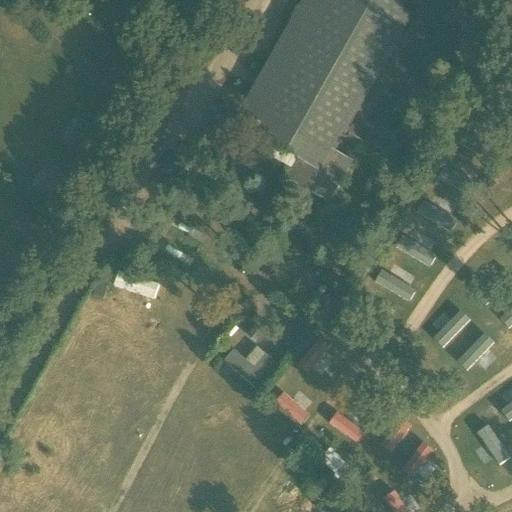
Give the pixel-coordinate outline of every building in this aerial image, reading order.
[(385,154),(451,38),(384,0),(304,0),(233,125),(276,149),(265,168),(329,204),(339,187),(353,163),(336,154),(348,134),(385,154)] [(511,101),(511,48),(504,43),(480,82),(511,101)] [(511,101),(480,82),(461,113),(511,144),(511,101)] [(511,144),(461,113),(440,147),(496,181),(511,156),(511,144)] [(61,138),(80,149),(94,126),(75,115),(61,138)] [(496,181),(440,147),(419,182),(474,215),(496,181)] [(474,215),(419,182),(398,216),(452,248),(474,215)] [(452,248),(398,216),(375,253),(428,284),(452,248)] [(511,226),(496,239),(511,256),(511,226)] [(485,314),(511,291),(511,256),(496,239),(481,252),(453,286),(483,316),(485,314)] [(368,265),(354,287),(407,317),(427,287),(428,284),(375,253),(368,265)] [(117,273),(113,288),(142,295),(138,309),(151,312),(159,283),(117,273)] [(436,365),(483,316),(453,286),(449,291),(415,340),(436,365)] [(386,350),(407,317),(354,287),(332,323),(386,350)] [(511,291),(485,314),(483,316),(511,344),(511,291)] [(484,378),(511,358),(511,344),(483,316),(436,365),(462,395),(484,378)] [(256,343),(265,333),(257,325),(247,336),(256,343)] [(244,359),(234,350),(223,361),(255,391),(279,366),(257,346),(244,359)] [(358,459),(370,468),(386,476),(416,433),(392,413),(358,459)] [(334,448),(320,457),(340,487),(354,478),(334,448)]
